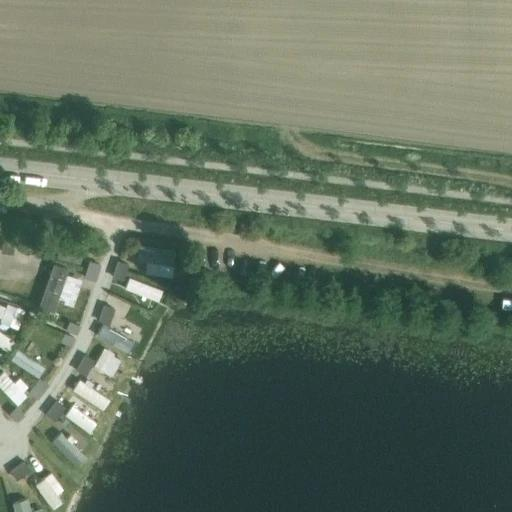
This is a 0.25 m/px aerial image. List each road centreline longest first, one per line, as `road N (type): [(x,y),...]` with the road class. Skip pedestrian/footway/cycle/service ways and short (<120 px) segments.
road 1 (tertiary): [(0,168),(511,230)]
road 2 (track): [(122,222),(511,283)]
